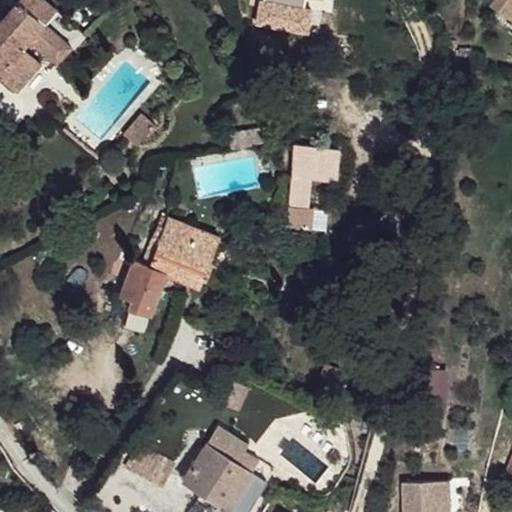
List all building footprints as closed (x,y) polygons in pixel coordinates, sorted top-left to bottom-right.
[(84,35),(41,0),(13,0),(0,15),(0,83),(13,94),(35,67),(20,52),(27,44),(54,67),(71,48),(72,49),(84,35)] [(511,0),(493,0),(491,3),(510,14),(511,12),(511,0)] [(337,180),(339,143),(289,140),(283,225),(325,228),(326,204),(309,203),(311,178),(337,180)] [(161,228),(147,262),(165,272),(196,288),(216,238),(165,219),(161,228)] [(132,256),(118,293),(129,298),(147,262),(132,256)] [(129,298),(126,308),(146,316),(157,288),(165,272),(147,262),(129,298)] [(239,375),(228,369),(211,398),(230,408),(242,388),(234,384),(239,375)] [(432,442),(418,431),(405,445),(420,457),(432,442)] [(203,443),(182,481),(227,509),(249,471),(234,462),(203,443)] [(240,454),(234,462),(249,471),(253,463),(240,454)] [(451,511),(449,477),(405,479),(406,511),(451,511)]
